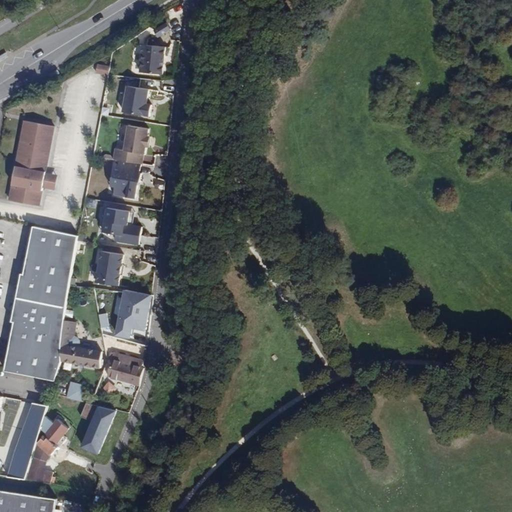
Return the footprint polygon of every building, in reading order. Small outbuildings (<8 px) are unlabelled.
[(159,72),(161,45),(139,44),(137,71),(159,72)] [(96,64),(95,74),(108,75),(109,65),(96,64)] [(147,88),(123,84),(119,111),(148,116),(150,103),(145,102),(147,88)] [(54,125),(22,119),(5,199),(38,205),(41,188),(54,190),(57,174),(45,172),(54,125)] [(149,129),(125,126),(121,149),(114,148),(112,160),(140,164),(144,165),(149,129)] [(140,164),(112,160),(107,194),(136,199),(140,164)] [(162,188),(164,181),(157,178),(154,186),(162,188)] [(132,205),(104,200),(100,233),(122,237),(127,211),(131,212),(132,205)] [(67,307),(70,286),(79,236),(54,230),(34,226),(24,275),(21,275),(17,297),(67,307)] [(79,235),(54,230),(79,236),(70,286),(71,286),(79,235)] [(123,253),(98,250),(94,283),(119,286),(123,253)] [(129,342),(142,345),(151,295),(126,290),(119,324),(132,327),(129,342)] [(67,307),(17,297),(12,324),(15,324),(5,371),(56,381),(56,380),(62,361),(62,344),(67,307)] [(129,342),(132,327),(119,324),(116,340),(121,341),(129,342)] [(78,364),(81,347),(63,344),(63,361),(65,361),(78,364)] [(102,352),(102,351),(81,347),(78,364),(101,367),(102,352)] [(142,367),(144,361),(118,354),(114,352),(108,376),(140,385),(144,368),(142,367)] [(88,384),(71,380),(67,398),(84,401),(88,384)] [(46,406),(31,402),(8,472),(24,480),(46,406)] [(81,416),(89,418),(92,405),(85,403),(81,416)] [(114,411),(95,405),(79,447),(96,455),(114,411)] [(37,446),(27,479),(54,483),(55,477),(52,477),(53,473),(45,472),(45,469),(48,461),(65,437),(62,434),(70,427),(62,418),(64,416),(60,412),(51,421),(46,415),(41,430),(47,435),(37,446)] [(57,511),(59,499),(0,489),(0,511),(57,511)]
